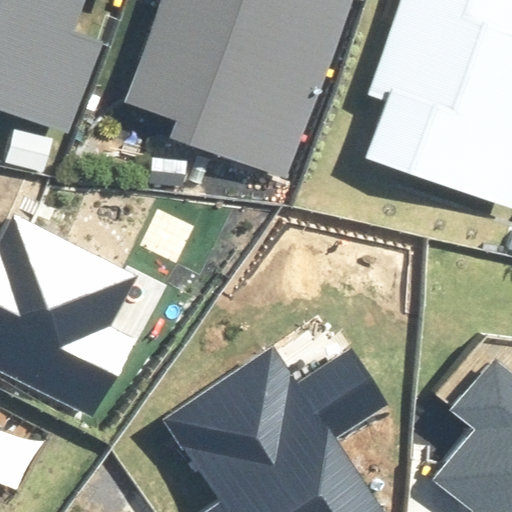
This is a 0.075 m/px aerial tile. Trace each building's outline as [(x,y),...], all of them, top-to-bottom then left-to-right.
[(0,0),(0,101),(56,117),(88,0),(0,0)] [(181,0),(144,135),(284,173),(332,0),(181,0)] [(511,0),(397,0),(356,151),(496,189),(511,130),(511,0)] [(0,371),(97,418),(134,341),(109,329),(133,279),(16,222),(2,250),(0,249),(0,371)] [(207,511),(382,511),(335,441),(392,403),(356,350),(301,386),(274,346),(165,418),(221,503),(207,511)] [(511,511),(511,371),(492,356),(450,410),(475,430),(434,482),(472,511),(511,511)]
